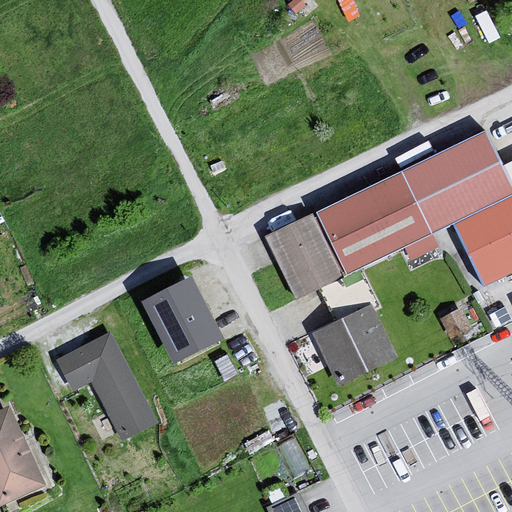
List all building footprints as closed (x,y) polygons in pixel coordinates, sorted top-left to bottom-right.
[(315,213),(311,217),(338,277),(449,226),(510,196),(480,132),(315,213)] [(511,194),(510,196),(449,226),(479,288),(511,272),(511,194)] [(311,217),(260,240),(291,303),(340,281),(338,277),(311,217)] [(199,281),(145,308),(179,368),(221,344),(199,281)] [(366,308),(308,337),(336,385),(393,360),(366,308)] [(106,337),(52,363),(70,393),(88,384),(119,444),(153,426),(106,337)] [(5,411),(0,413),(0,504),(39,489),(5,411)] [(275,501),(279,511),(306,511),(299,492),(275,501)]
